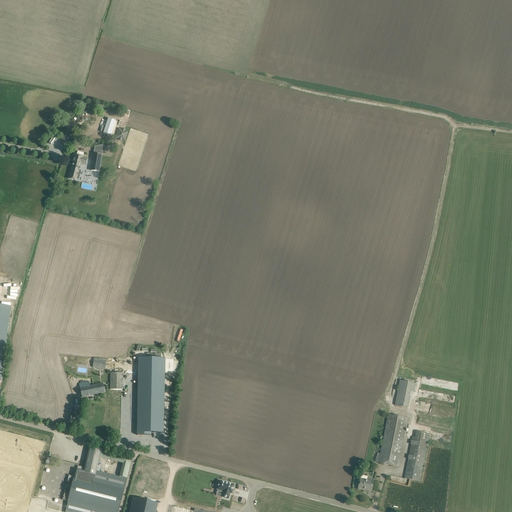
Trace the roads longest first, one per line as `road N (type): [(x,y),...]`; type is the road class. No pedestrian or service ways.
road 1 (unclassified): [(370,511),(0,415)]
road 2 (track): [(389,406),(454,125)]
